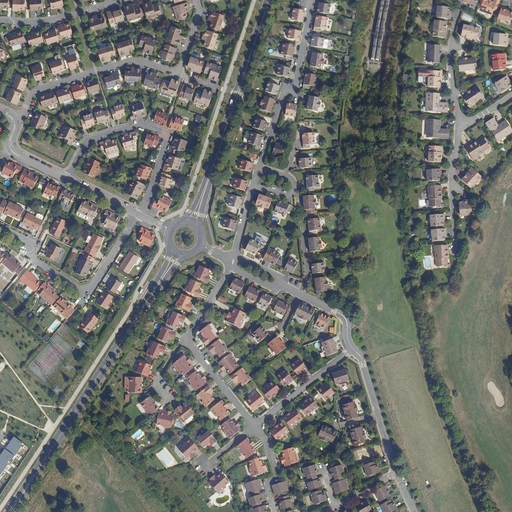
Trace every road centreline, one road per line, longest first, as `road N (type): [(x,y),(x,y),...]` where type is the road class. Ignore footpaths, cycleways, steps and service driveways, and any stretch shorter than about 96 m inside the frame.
road 1 (secondary): [(170,247),(149,293),(5,511)]
road 2 (secondary): [(12,511),(185,255)]
road 3 (secondary): [(199,228),(271,0)]
road 4 (secondary): [(266,0),(205,180),(183,220)]
road 5 (residential): [(67,179),(87,140),(136,125),(168,133),(139,215)]
road 6 (residential): [(0,227),(19,237),(34,260),(86,290),(137,214)]
road 7 (residential): [(178,73),(127,60),(34,90),(15,118)]
road 8 (residential): [(313,0),(298,65),(258,166)]
road 9 (residential): [(352,348),(397,473)]
road 10 (residential): [(352,348),(254,424)]
road 11 (residential): [(121,0),(41,21),(0,21)]
